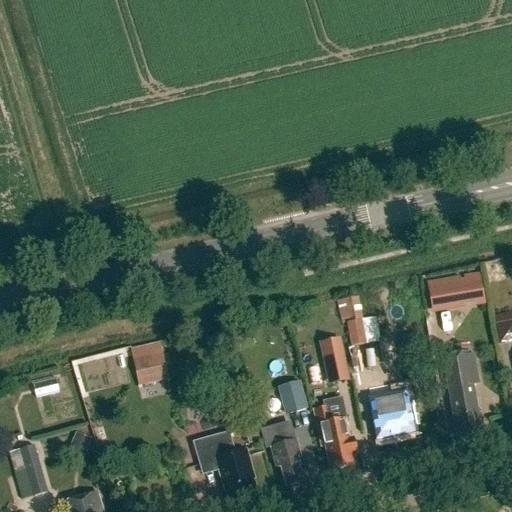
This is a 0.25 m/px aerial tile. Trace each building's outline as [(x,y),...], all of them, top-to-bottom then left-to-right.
[(432,315),(465,309),(460,278),(427,283),(432,315)] [(511,313),(496,316),(500,344),(511,342),(511,313)] [(352,346),(368,343),(364,319),(348,322),(352,346)] [(135,375),(165,369),(160,344),(130,351),(135,375)] [(457,433),(480,429),(477,408),(479,405),(477,397),(475,395),(472,382),(480,380),(476,352),(468,354),(467,350),(444,354),(457,433)] [(316,381),(348,376),(345,354),(312,359),(316,381)] [(272,420),(300,412),(291,379),(275,383),(278,394),(266,397),(272,420)] [(59,393),(58,380),(35,382),(36,395),(59,393)] [(369,388),(373,410),(372,410),(377,437),(413,430),(409,405),(406,406),(403,390),(385,393),(383,382),(376,383),(377,387),(369,388)] [(295,391),(302,410),(311,407),(304,387),(295,391)] [(325,443),(330,468),(354,463),(352,451),(356,451),(353,436),(349,437),(345,416),(329,419),(327,405),(314,407),(321,443),(325,443)] [(230,429),(193,439),(201,468),(218,463),(225,490),(228,489),(231,500),(257,493),(253,477),(255,476),(248,449),(237,452),(230,429)] [(302,479),(297,461),(302,460),(296,439),(271,446),(277,467),(281,466),(286,484),(302,479)] [(19,452),(33,498),(47,494),(34,447),(19,452)] [(102,511),(103,511),(97,490),(60,501),(63,511),(102,511)]
